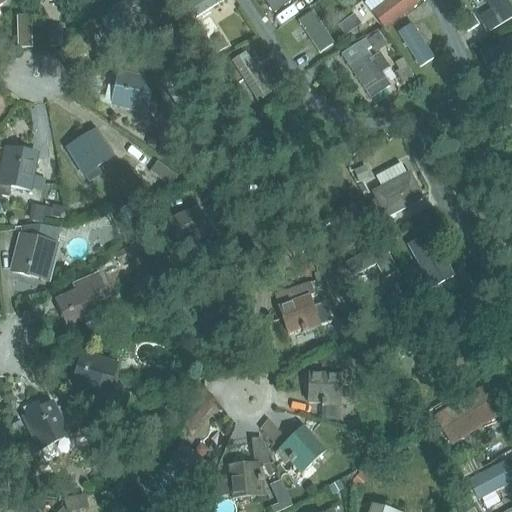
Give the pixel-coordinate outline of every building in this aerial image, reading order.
[(195,20),(228,0),(195,0),(187,5),(195,20)] [(298,0),(262,0),(274,17),(298,0)] [(398,0),(390,0),(370,15),(384,34),(418,9),(411,0),(398,0)] [(487,35),(511,20),(511,12),(504,0),(484,0),(491,11),(477,19),(487,35)] [(134,29),(123,7),(100,19),(118,53),(148,36),(142,25),(134,29)] [(75,11),(66,15),(66,24),(77,24),(75,11)] [(318,56),(332,46),(309,13),(295,22),(318,56)] [(38,18),(14,19),(15,48),(39,48),(38,18)] [(467,34),(478,27),(473,18),(462,24),(467,34)] [(347,37),(358,29),(351,20),(340,28),(347,37)] [(418,69),(433,59),(410,24),(395,34),(418,69)] [(60,29),(42,28),(42,50),(59,51),(60,29)] [(365,42),(341,57),(346,66),(370,102),(391,90),(382,75),(390,70),(380,55),(372,61),(367,52),(372,49),(376,56),(387,49),(377,33),(364,40),(365,42)] [(219,54),(228,50),(222,39),(214,44),(219,54)] [(511,40),(478,55),(487,77),(511,66),(511,40)] [(11,44),(0,46),(0,61),(15,57),(11,44)] [(231,64),(258,106),(271,97),(245,56),(231,64)] [(407,69),(396,75),(403,87),(414,81),(407,69)] [(120,77),(112,106),(154,117),(159,100),(149,97),(152,85),(120,77)] [(150,133),(147,148),(160,151),(163,136),(150,133)] [(67,151),(78,168),(83,177),(111,159),(95,134),(67,151)] [(30,189),(33,178),(37,158),(6,152),(0,183),(1,184),(0,191),(0,193),(9,196),(11,186),(30,189)] [(158,164),(150,174),(170,189),(178,179),(158,164)] [(358,185),(368,179),(362,168),(352,174),(358,185)] [(371,195),(385,222),(424,201),(409,174),(371,195)] [(197,211),(168,224),(180,253),(197,246),(196,243),(209,238),(197,211)] [(384,235),(397,229),(394,222),(381,228),(384,235)] [(449,236),(442,225),(434,230),(431,232),(438,243),(449,236)] [(17,254),(12,274),(42,281),(47,262),(51,245),(57,246),(61,231),(42,228),(23,229),(17,254)] [(430,235),(408,248),(433,292),(456,280),(430,235)] [(384,281),(397,274),(382,245),(344,266),(352,281),(376,268),(384,281)] [(140,258),(136,248),(116,257),(120,267),(140,258)] [(325,272),(314,276),(316,284),(327,281),(325,272)] [(89,337),(108,329),(111,328),(106,316),(102,318),(97,306),(110,301),(100,280),(93,282),(75,290),(77,296),(57,304),(69,332),(84,326),(89,337)] [(302,335),(319,329),(334,324),(328,309),(314,314),(309,298),(314,296),(310,286),(298,290),(274,297),(279,310),(288,337),(301,333),(302,335)] [(224,297),(198,307),(194,308),(205,338),(222,331),(221,329),(234,324),(224,297)] [(381,341),(393,335),(386,324),(375,331),(381,341)] [(357,364),(370,357),(361,341),(349,348),(357,364)] [(347,351),(342,343),(334,348),(339,357),(347,351)] [(133,346),(120,345),(119,356),(132,357),(133,346)] [(336,366),(330,355),(318,362),(324,372),(336,366)] [(73,387),(106,397),(107,397),(106,403),(117,406),(124,384),(112,381),(116,368),(82,358),(73,387)] [(340,410),(340,408),(349,408),(351,408),(353,405),(355,402),(355,397),(352,394),(350,393),(341,392),(342,378),(310,377),(308,406),(322,406),(322,409),(340,410)] [(482,392),(436,421),(442,430),(450,425),(456,435),(475,424),(478,429),(498,416),(482,392)] [(57,456),(53,445),(68,438),(52,406),(24,420),(40,452),(41,451),(46,460),(50,462),(56,459),(57,456)] [(192,410),(181,424),(192,433),(203,419),(192,410)] [(303,431),(282,450),(275,456),(285,467),(290,463),(301,476),(325,455),(303,431)] [(254,467),(243,469),(229,470),(233,502),(264,499),(262,480),(259,481),(259,472),(258,467),(264,466),(263,445),(252,446),(254,467)] [(23,446),(11,450),(17,466),(29,461),(23,446)] [(379,446),(365,450),(369,461),(383,457),(379,446)] [(175,485),(171,493),(170,497),(173,501),(177,501),(181,498),(185,492),(188,494),(199,479),(196,478),(204,466),(181,450),(162,476),(175,485)] [(511,479),(505,466),(469,485),(479,502),(511,484),(511,479)] [(273,467),(266,470),(270,479),(277,476),(273,467)] [(360,474),(350,486),(357,492),(367,481),(360,474)] [(339,484),(329,490),(333,498),(344,492),(339,484)] [(115,497),(122,490),(118,485),(111,493),(115,497)] [(85,498),(66,502),(68,511),(76,511),(88,509),(85,498)] [(17,511),(21,505),(11,500),(6,511),(9,511),(17,511)] [(24,511),(42,511),(39,503),(23,510),(24,511)]
